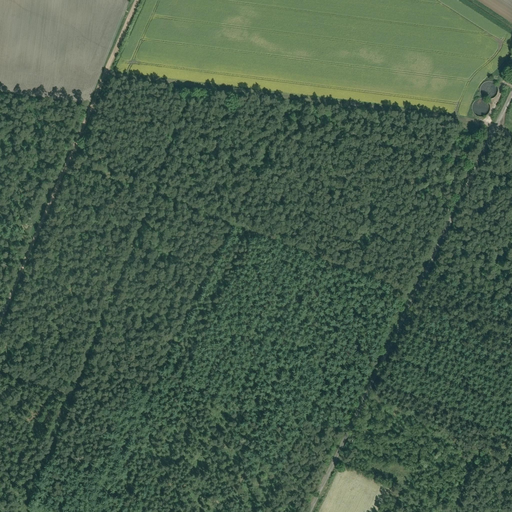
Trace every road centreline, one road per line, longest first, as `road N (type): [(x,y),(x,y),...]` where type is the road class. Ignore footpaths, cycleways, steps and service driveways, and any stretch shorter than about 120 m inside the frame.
road 1 (residential): [(511,93),(309,511)]
road 2 (track): [(0,320),(137,0)]
